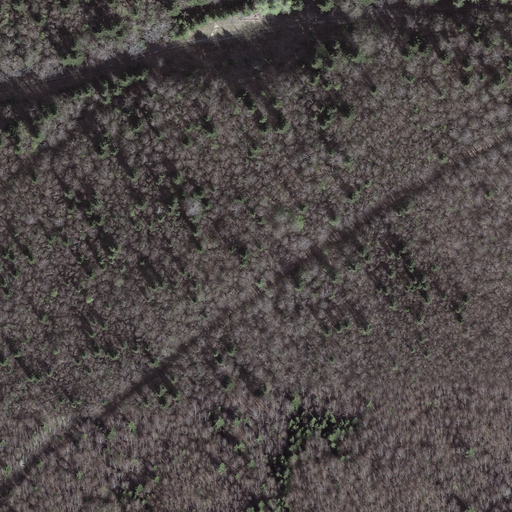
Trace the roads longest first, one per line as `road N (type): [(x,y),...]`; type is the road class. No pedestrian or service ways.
road 1 (track): [(511,133),(288,268),(187,342),(0,502)]
road 2 (track): [(511,4),(251,29),(0,90)]
road 3 (track): [(0,186),(218,35)]
